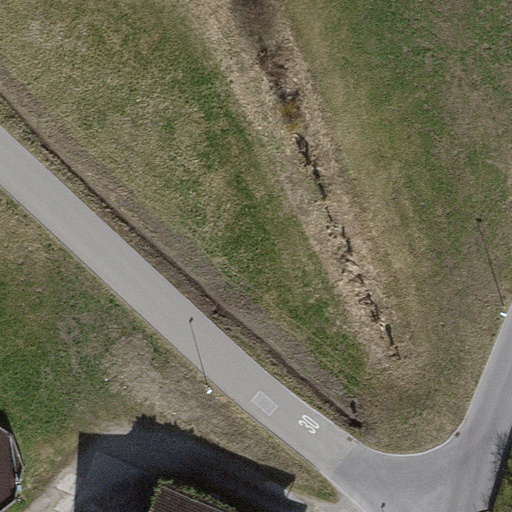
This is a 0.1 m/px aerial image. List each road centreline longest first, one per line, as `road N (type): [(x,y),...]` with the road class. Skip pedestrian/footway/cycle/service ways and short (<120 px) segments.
road 1 (unclassified): [(0,155),(369,480),(428,511)]
road 2 (unclassified): [(452,511),(511,375)]
